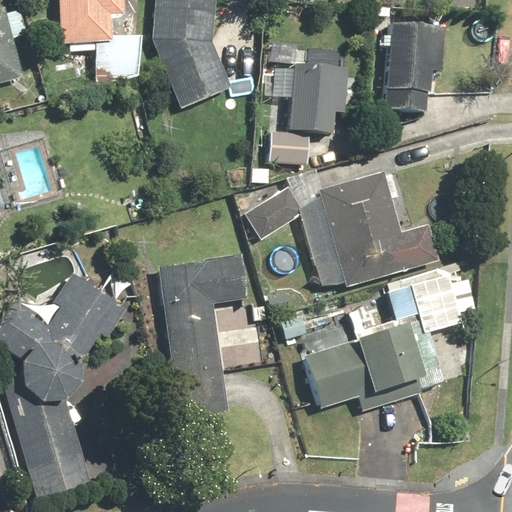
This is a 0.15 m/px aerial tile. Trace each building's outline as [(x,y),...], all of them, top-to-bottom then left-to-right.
[(52,0),(52,55),(116,56),(116,0),(52,0)] [(151,0),(151,53),(183,120),(228,92),(210,53),(211,0),(151,0)] [(5,17),(0,18),(0,94),(24,88),(5,17)] [(434,30),(380,27),(375,120),(428,123),(434,30)] [(341,73),(284,70),(280,141),(338,144),(341,73)] [(374,178),(308,199),(339,296),(405,275),(374,178)] [(453,264),(376,290),(386,319),(404,313),(409,328),(468,309),(453,264)] [(220,417),(207,308),(239,305),(234,265),(150,275),(167,423),(220,417)] [(60,402),(116,318),(70,287),(41,330),(12,309),(0,325),(0,350),(19,364),(2,389),(2,406),(35,511),(89,494),(60,402)] [(397,338),(298,370),(318,431),(417,398),(397,338)]
